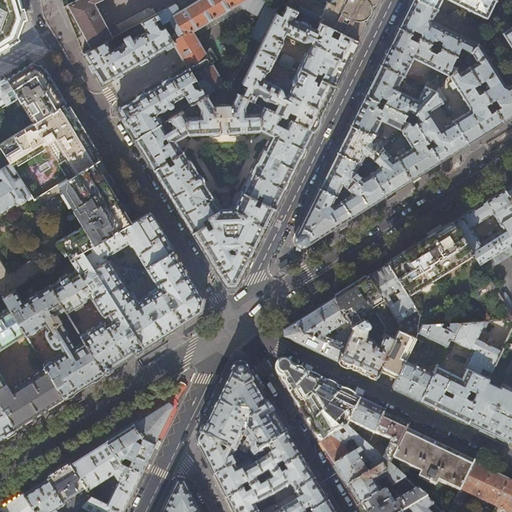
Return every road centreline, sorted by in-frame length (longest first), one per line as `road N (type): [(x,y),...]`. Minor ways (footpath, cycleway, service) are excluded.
road 1 (residential): [(31,0),(232,325)]
road 2 (residential): [(393,0),(232,325)]
road 3 (secondary): [(232,325),(511,151)]
road 4 (residential): [(511,459),(232,325)]
road 5 (secondary): [(0,472),(232,325)]
road 6 (residential): [(232,325),(347,511)]
road 7 (tertiary): [(232,325),(171,454)]
